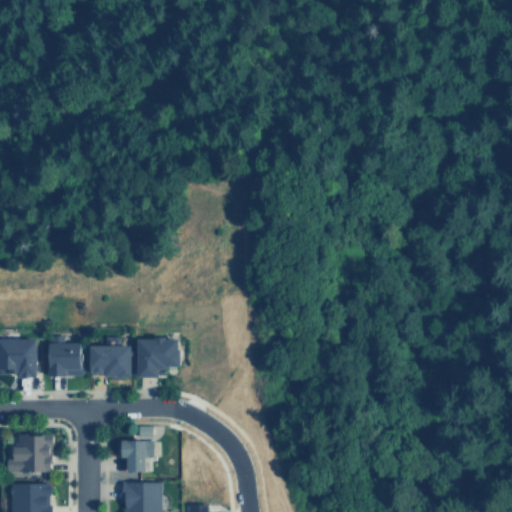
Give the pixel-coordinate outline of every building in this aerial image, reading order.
[(0,336),(34,337),(34,374),(14,374),(14,368),(0,368),(0,336)] [(136,337),(178,338),(177,364),(165,364),(164,376),(135,376),(136,337)] [(46,343),(82,343),(82,371),(65,371),(65,378),(46,377),(46,343)] [(129,376),(129,345),(86,345),(86,376),(129,376)] [(139,435),(153,435),(153,425),(139,424),(139,435)] [(19,434),(44,433),(46,471),(6,473),(5,461),(15,461),(15,447),(20,447),(19,434)] [(115,439),(155,439),(155,458),(147,458),(147,468),(126,468),(125,454),(115,454),(115,439)] [(118,480),(161,479),(161,511),(122,511),(122,497),(118,497),(118,480)] [(8,511),(8,484),(47,483),(47,511),(8,511)] [(185,502),(185,511),(205,511),(205,502),(185,502)]
